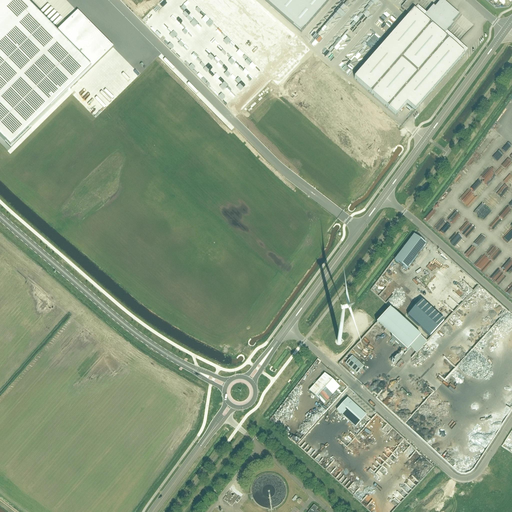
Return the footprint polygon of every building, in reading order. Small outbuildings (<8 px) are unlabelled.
[(0,0),(0,137),(11,148),(113,48),(78,12),(56,33),(23,0),(0,0)] [(330,0),(263,0),(301,33),(330,0)] [(419,16),(414,11),(421,3),(417,0),(408,0),(401,8),(410,15),(406,20),(354,79),(396,116),(407,104),(415,111),(464,55),(449,41),(443,36),(453,24),(452,23),(459,15),(442,0),(435,8),(433,7),(423,19),(419,16)] [(503,154),(508,158),(511,153),(511,144),(511,145),(503,154)] [(494,165),(498,168),(506,159),(502,155),(494,165)] [(466,166),(472,173),(481,165),(474,158),(466,166)] [(511,164),(510,167),(508,165),(503,172),(508,176),(511,170),(511,164)] [(462,185),(472,174),(466,169),(456,180),(462,185)] [(461,200),(469,207),(489,186),(480,178),(470,189),(471,190),(461,200)] [(492,211),(511,190),(511,188),(504,181),(494,191),(496,194),(486,205),(492,211)] [(453,225),(462,216),(456,209),(446,218),(453,225)] [(441,235),(449,225),(447,223),(439,233),(441,235)] [(458,250),(467,241),(458,232),(449,242),(458,250)] [(479,249),(488,238),(483,234),(474,244),(479,249)] [(426,244),(414,235),(395,260),(406,269),(426,244)] [(421,301),(407,316),(430,337),(444,322),(421,301)] [(390,310),(376,325),(407,354),(421,339),(390,310)] [(352,357),(345,365),(356,375),(363,367),(352,357)] [(339,388),(325,374),(309,391),(324,405),(339,388)] [(366,416),(347,399),(336,411),(355,428),(366,416)] [(232,497),(228,494),(223,500),(231,507),(235,502),(237,504),(241,499),(234,494),(232,497)]
